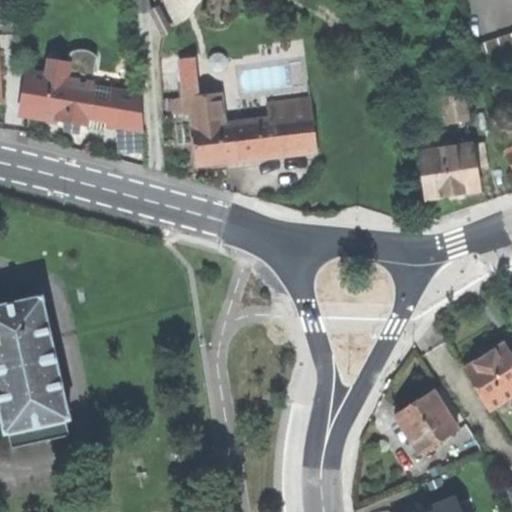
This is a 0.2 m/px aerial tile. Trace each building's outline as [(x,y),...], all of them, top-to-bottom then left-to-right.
[(476,77),(511,65),(511,33),(469,47),(476,77)] [(85,123),(92,83),(66,79),(69,63),(49,59),(46,75),(28,72),(21,112),(67,120),(85,123)] [(267,156),(315,150),(309,100),(266,105),(268,120),(221,125),(218,95),(198,97),(196,82),(182,84),(184,99),(190,98),(194,128),(192,129),(196,164),(267,156)] [(448,123),(466,121),(462,90),(443,93),(448,123)] [(485,143),(471,144),(471,146),(420,153),(427,197),(454,193),(478,189),(475,168),(489,166),(485,143)] [(64,418),(67,417),(40,296),(0,305),(0,415),(4,432),(7,431),(11,447),(67,434),(64,418)] [(463,368),(489,409),(511,394),(511,356),(503,343),(483,355),(463,368)] [(418,453),(457,429),(432,391),(415,401),(394,414),(418,453)] [(449,511),(444,501),(418,511),(449,511)]
